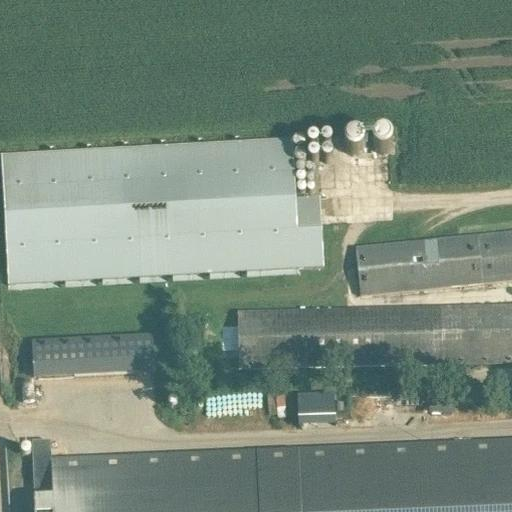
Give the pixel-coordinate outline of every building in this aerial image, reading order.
[(372,141),(371,146),(373,151),(377,155),(382,156),(387,155),(391,151),(392,146),(391,140),(387,136),(381,135),(376,137),(372,141)] [(349,139),(345,142),(343,147),(345,153),(349,157),(354,158),(360,156),(363,152),(364,146),(362,142),(358,138),(353,137),(349,139)] [(1,157),(8,287),(324,270),(320,199),(296,201),(292,141),(1,157)] [(511,233),(356,249),(361,298),(511,282),(511,233)] [(239,311),(239,367),(511,363),(511,306),(437,308),(239,311)] [(32,344),(34,384),(155,377),(152,337),(32,344)] [(51,442),(32,443),(35,511),(511,511),(511,442),(52,462),(51,442)]
